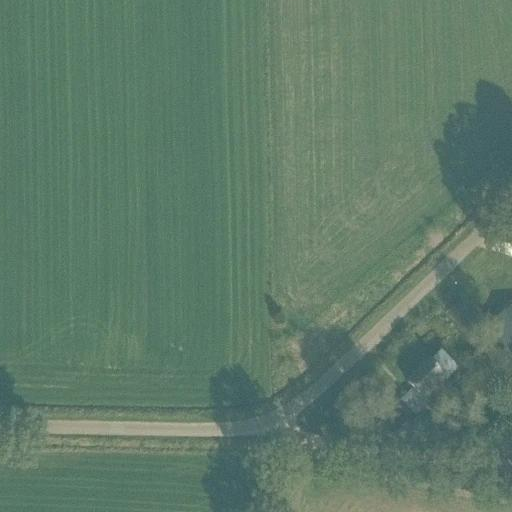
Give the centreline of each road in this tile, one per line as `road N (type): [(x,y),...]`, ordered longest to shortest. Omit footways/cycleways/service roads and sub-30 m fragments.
road 1 (unclassified): [(0,427),(260,424),(304,399),(511,203)]
road 2 (track): [(260,424),(332,445),(511,466)]
